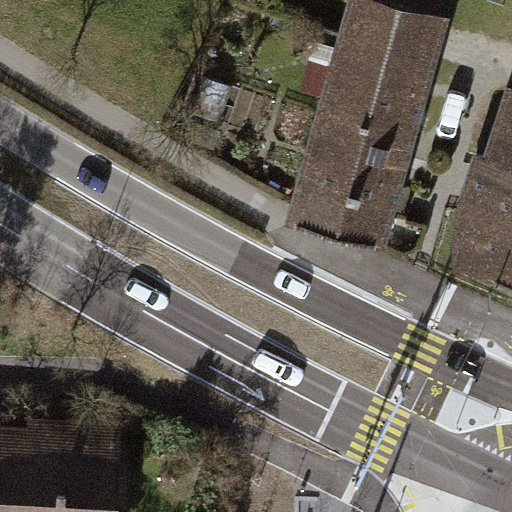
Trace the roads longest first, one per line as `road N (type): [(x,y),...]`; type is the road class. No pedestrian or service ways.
road 1 (primary): [(511,387),(114,189),(0,117)]
road 2 (primary): [(0,219),(88,276),(341,413),(502,486)]
